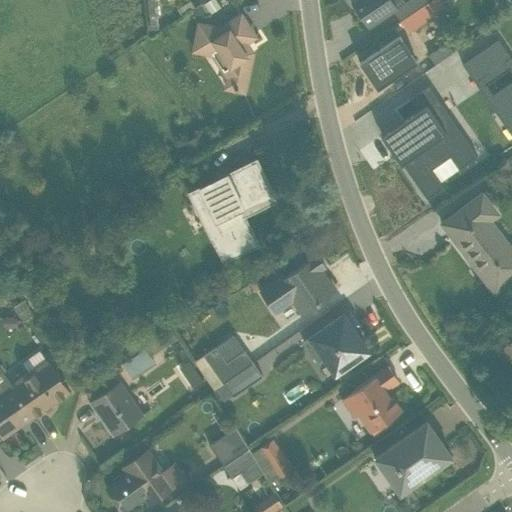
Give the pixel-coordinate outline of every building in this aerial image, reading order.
[(214,24),(237,11),(230,0),(205,0),(191,9),(197,20),(214,24)] [(368,25),(402,0),(401,0),(354,0),(351,2),(368,25)] [(255,38),(239,10),(237,11),(214,24),(197,20),(193,21),(188,51),(207,55),(211,48),(224,69),(221,87),(243,91),(251,51),(246,43),(255,38)] [(458,35),(467,50),(487,37),(478,23),(458,35)] [(359,63),(377,89),(416,61),(399,36),(359,63)] [(433,195),(466,171),(413,98),(379,122),(433,195)] [(270,195),(252,158),(186,190),(221,259),(256,242),(240,210),(270,195)] [(493,294),(511,278),(511,250),(489,221),(497,215),(480,194),(440,226),(493,294)] [(334,291),(319,270),(321,267),(312,255),(262,291),(275,309),(288,299),(300,316),(334,291)] [(367,351),(339,313),(304,339),(332,377),(367,351)] [(120,376),(144,358),(131,341),(107,358),(120,376)] [(204,341),(194,346),(220,393),(250,376),(231,343),(211,354),(204,341)] [(511,367),(511,341),(499,352),(511,367)] [(19,368),(34,354),(26,345),(10,359),(19,368)] [(70,392),(44,360),(11,385),(34,418),(70,392)] [(395,382),(385,369),(342,402),(368,437),(400,413),(383,391),(395,382)] [(0,436),(2,439),(34,418),(11,385),(0,372),(0,436)] [(140,415),(116,381),(88,401),(112,435),(140,415)] [(398,495),(449,459),(424,425),(374,461),(398,495)] [(33,448),(41,443),(29,426),(21,432),(33,448)] [(225,484),(250,470),(225,426),(200,440),(225,484)] [(260,436),(249,443),(267,472),(278,465),(260,436)] [(102,488),(118,511),(123,511),(140,501),(145,507),(185,481),(173,462),(160,470),(145,448),(120,465),(125,473),(102,488)] [(264,490),(243,499),(248,511),(255,511),(271,505),(264,490)]
